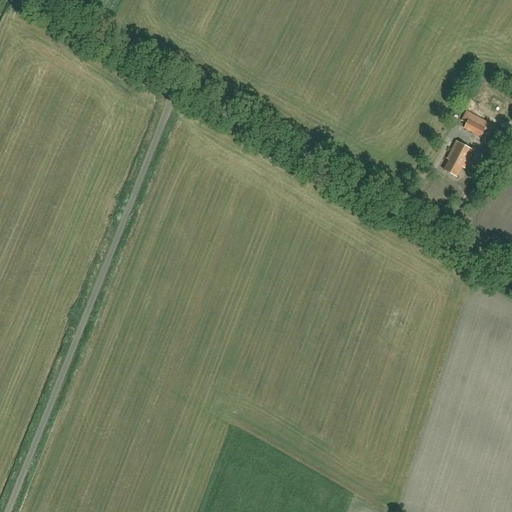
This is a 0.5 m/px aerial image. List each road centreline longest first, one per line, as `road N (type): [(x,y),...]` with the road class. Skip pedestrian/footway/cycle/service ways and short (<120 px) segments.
road 1 (unclassified): [(3,511),(179,83)]
road 2 (unclassified): [(511,280),(179,83)]
road 3 (unclassified): [(179,83),(33,0)]
